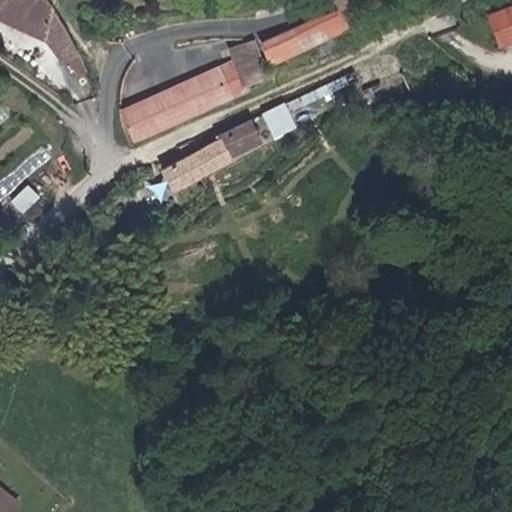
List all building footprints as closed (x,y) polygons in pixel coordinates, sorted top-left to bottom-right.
[(46,0),(0,0),(0,15),(45,34),(57,58),(64,53),(74,46),(48,1),(46,0)] [(494,41),(511,34),(511,1),(485,12),(494,41)] [(336,3),(281,26),(288,43),(341,20),(336,7),(336,3)] [(288,43),(281,26),(256,37),(264,53),(288,43)] [(234,58),(243,79),(261,71),(247,39),(229,47),(234,58)] [(68,61),(78,55),(74,46),(64,53),(68,61)] [(132,136),(246,86),(243,79),(234,58),(120,108),(132,136)] [(381,79),(361,87),(371,113),(392,105),(381,79)] [(216,137),(164,166),(175,189),(232,160),(231,156),(259,142),(255,133),(262,130),(259,123),(252,126),(249,117),(215,134),(216,137)] [(0,511),(11,511),(21,500),(0,484),(0,511)]
